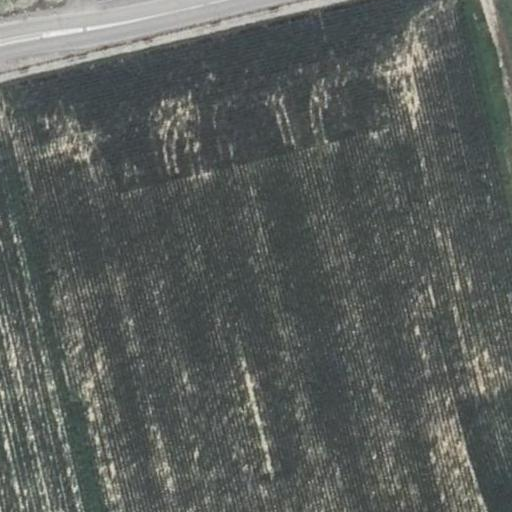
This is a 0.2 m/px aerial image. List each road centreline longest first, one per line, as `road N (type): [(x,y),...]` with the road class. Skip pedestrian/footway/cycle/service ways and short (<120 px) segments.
road 1 (track): [(484,0),(511,137)]
road 2 (secondary): [(77,45),(203,6)]
road 3 (secondary): [(203,6),(78,18)]
